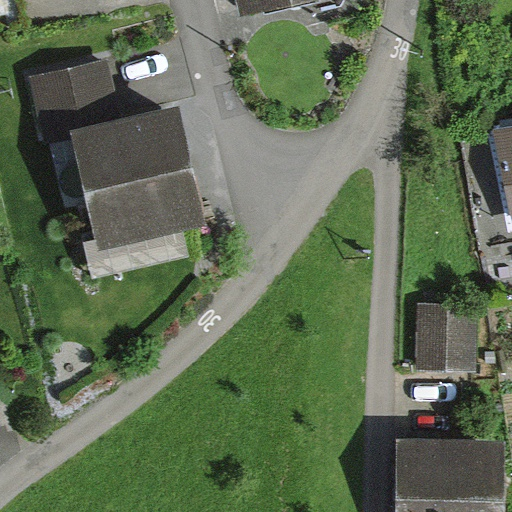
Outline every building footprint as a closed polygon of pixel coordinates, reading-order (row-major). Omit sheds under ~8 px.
[(236,0),(240,16),(311,0),(236,0)] [(69,131),(120,120),(108,59),(29,76),(41,144),(72,139),(69,131)] [(120,120),(69,131),(72,139),(98,251),(209,228),(180,107),(120,120)] [(511,135),(495,139),(511,219),(511,135)] [(469,313),(418,313),(417,370),(469,371),(469,313)] [(500,511),(502,446),(397,444),(395,511),(500,511)]
